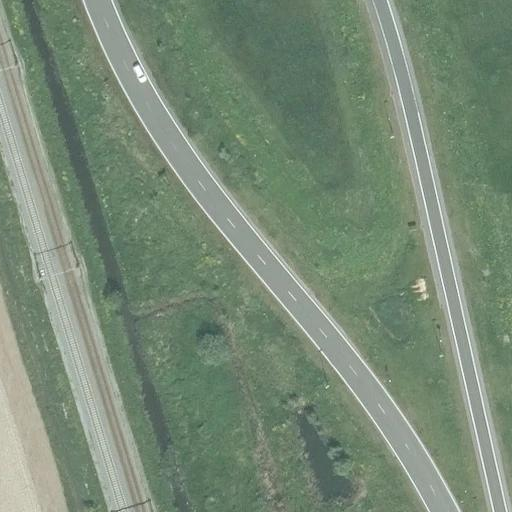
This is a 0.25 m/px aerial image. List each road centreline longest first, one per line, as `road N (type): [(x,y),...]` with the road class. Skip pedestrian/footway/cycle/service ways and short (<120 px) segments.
road 1 (trunk): [(95,0),(172,149),(353,374),(441,511)]
road 2 (trunk): [(376,0),(498,511)]
